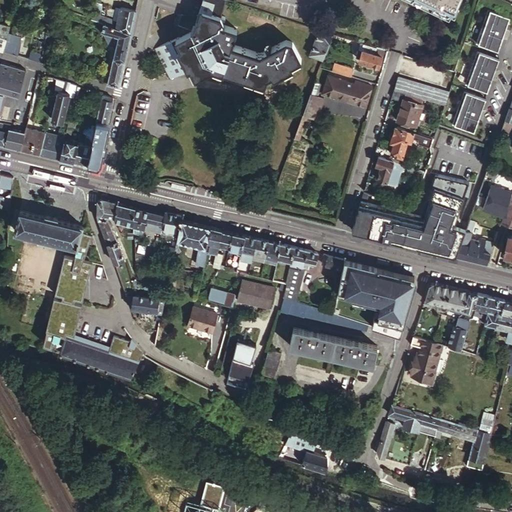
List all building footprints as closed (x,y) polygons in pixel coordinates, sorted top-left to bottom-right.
[(221,17),(225,0),(202,0),(196,20),(177,14),(173,26),(179,37),(155,49),(166,72),(170,79),(195,67),(199,76),(213,69),(223,72),(224,72),(225,67),(277,83),(278,80),(298,69),(297,66),(303,63),(292,41),(287,40),(261,54),(233,45),(237,30),(223,26),(225,18),(221,17)] [(407,0),(448,20),(451,15),(457,0),(407,0)] [(131,33),(136,10),(121,6),(117,20),(116,27),(131,33)] [(116,27),(117,20),(92,10),(90,17),(104,22),(116,27)] [(475,42),(497,50),(508,17),(486,10),(475,42)] [(10,25),(0,22),(0,32),(7,35),(9,28),(10,25)] [(131,33),(116,27),(104,22),(101,30),(118,36),(116,43),(114,56),(125,58),(131,33)] [(332,33),(331,33),(317,29),(310,51),(323,56),(330,38),(332,33)] [(118,36),(101,30),(99,38),(116,43),(118,36)] [(12,42),(12,43),(17,44),(17,42),(20,43),(21,34),(11,31),(9,37),(8,41),(12,42)] [(9,52),(11,43),(8,42),(6,42),(3,50),(9,52)] [(383,49),(360,42),(358,48),(381,56),(383,49)] [(9,52),(18,54),(21,45),(17,44),(12,43),(11,43),(9,52)] [(42,47),(41,53),(39,61),(51,64),(55,51),(42,47)] [(381,56),(358,48),(355,57),(358,58),(358,60),(378,66),(381,56)] [(39,61),(41,53),(29,50),(27,57),(39,61)] [(465,83),(487,90),(498,58),(476,50),(465,83)] [(322,59),(323,56),(310,51),(308,55),(322,59)] [(125,58),(114,56),(107,82),(119,84),(122,70),(124,65),(125,58)] [(7,63),(1,61),(0,63),(0,88),(1,89),(18,94),(26,69),(7,63)] [(339,65),(337,72),(350,76),(352,69),(339,65)] [(326,68),(321,67),(318,75),(323,77),(326,68)] [(365,105),(371,86),(354,81),(353,83),(327,75),(322,92),(365,105)] [(449,92),(397,76),(393,89),(405,93),(422,98),(445,104),(449,92)] [(303,113),(307,115),(312,116),(313,116),(315,111),(319,112),(321,104),(317,102),(319,96),(316,95),(320,84),(314,82),(303,113)] [(69,92),(58,89),(51,117),(63,120),(69,92)] [(405,93),(393,89),(391,98),(402,101),(403,98),(405,93)] [(474,130),(486,98),(464,90),(453,123),(474,130)] [(405,93),(403,98),(420,104),(422,98),(405,93)] [(113,97),(102,94),(96,118),(108,120),(113,97)] [(420,104),(403,98),(402,101),(397,120),(415,125),(421,104),(420,104)] [(303,113),(301,121),(295,137),(299,138),(307,115),(303,113)] [(26,126),(28,118),(29,115),(24,114),(21,129),(25,130),(26,126)] [(9,126),(10,127),(10,124),(0,121),(0,129),(8,132),(9,126)] [(81,126),(68,123),(65,136),(64,138),(78,141),(81,126)] [(92,134),(93,128),(84,125),(82,132),(86,133),(92,134)] [(20,147),(25,130),(21,129),(10,127),(9,126),(8,132),(5,144),(10,145),(12,146),(20,147)] [(25,149),(40,152),(45,131),(26,126),(25,130),(20,147),(25,149)] [(411,142),(412,137),(414,132),(395,126),(390,141),(393,143),(390,152),(401,156),(404,148),(405,145),(407,141),(411,142)] [(106,142),(109,130),(93,128),(92,134),(91,138),(92,138),(106,142)] [(45,131),(40,152),(49,155),(60,157),(64,138),(65,136),(45,131)] [(91,138),(92,134),(86,133),(83,143),(91,145),(92,138),(91,138)] [(70,160),(73,161),(78,141),(64,138),(60,157),(70,160)] [(106,142),(92,138),(91,145),(90,151),(104,154),(106,142)] [(84,163),(87,164),(90,151),(91,145),(83,143),(78,141),(73,161),(75,161),(77,162),(84,163)] [(389,150),(376,146),(374,154),(378,155),(386,158),(389,150)] [(104,154),(90,151),(87,164),(94,166),(98,167),(102,162),(104,154)] [(393,160),(386,158),(378,155),(375,164),(380,166),(377,178),(386,181),(393,160)] [(403,163),(393,160),(386,181),(396,184),(400,170),(403,163)] [(421,175),(423,169),(403,163),(400,170),(403,171),(404,169),(421,175)] [(0,183),(0,186),(11,189),(11,184),(12,176),(8,175),(2,173),(0,183)] [(427,206),(438,174),(435,173),(421,214),(425,215),(427,206)] [(453,255),(456,255),(465,229),(466,228),(463,227),(454,224),(468,181),(438,174),(427,206),(425,215),(425,216),(424,219),(406,215),(407,212),(396,209),(396,212),(360,203),(352,230),(370,234),(382,237),(382,236),(390,238),(389,239),(398,241),(412,245),(427,248),(441,251),(453,255)] [(381,186),(366,181),(364,189),(377,194),(378,194),(381,186)] [(503,215),(511,191),(511,190),(491,183),(482,207),(503,215)] [(511,191),(503,215),(501,222),(511,226),(511,191)] [(271,210),(275,196),(267,194),(262,208),(266,209),(271,210)] [(97,215),(98,218),(107,218),(107,215),(108,200),(105,199),(103,198),(97,201),(97,213),(97,215)] [(111,201),(108,200),(107,215),(114,215),(115,202),(111,201)] [(360,200),(360,203),(396,212),(396,209),(360,200)] [(126,204),(115,202),(114,215),(114,216),(115,220),(132,225),(135,206),(126,204)] [(148,210),(135,206),(132,225),(144,228),(148,210)] [(43,214),(19,208),(15,230),(39,236),(53,239),(77,245),(78,245),(80,231),(82,224),(57,218),(51,216),(43,214)] [(161,231),(162,227),(164,214),(156,212),(148,210),(144,228),(161,231)] [(178,230),(180,218),(181,214),(173,212),(164,210),(164,214),(162,227),(178,230)] [(117,239),(107,218),(98,218),(98,219),(107,243),(117,239)] [(197,223),(180,218),(178,230),(177,240),(199,245),(207,246),(210,226),(197,223)] [(474,221),(469,219),(466,228),(465,229),(471,231),(474,221)] [(215,227),(210,226),(207,246),(206,248),(217,250),(217,251),(219,243),(222,228),(215,227)] [(228,230),(222,228),(219,243),(229,246),(233,231),(228,230)] [(473,259),(487,262),(490,252),(482,251),(483,247),(485,239),(480,238),(479,240),(470,238),(471,231),(465,229),(456,255),(473,259)] [(78,245),(77,245),(74,257),(64,254),(56,291),(64,293),(63,297),(55,295),(53,304),(54,304),(52,311),(50,322),(58,324),(57,328),(66,330),(77,332),(83,301),(74,299),(75,296),(84,298),(89,273),(91,260),(82,258),(93,233),(82,231),(80,231),(78,245)] [(239,233),(233,231),(229,246),(242,249),(245,234),(239,233)] [(245,234),(242,249),(240,254),(252,257),(254,251),(252,251),(256,237),(251,236),(245,234)] [(53,239),(39,236),(39,238),(29,235),(27,243),(36,246),(36,247),(50,250),(51,249),(60,251),(62,244),(52,241),(53,239)] [(263,238),(256,237),(252,251),(254,251),(257,252),(266,254),(269,240),(263,238)] [(124,259),(117,239),(107,243),(114,262),(124,259)] [(275,241),(269,240),(266,254),(278,257),(281,243),(275,241)] [(288,244),(281,243),(278,257),(290,260),(295,246),(288,244)] [(196,263),(204,265),(206,248),(207,246),(199,245),(196,263)] [(172,258),(175,247),(168,246),(165,257),(172,258)] [(305,249),(295,246),(290,260),(289,262),(290,262),(289,267),(301,269),(302,266),(305,260),(306,260),(314,261),(317,252),(305,249)] [(266,254),(257,252),(255,258),(264,260),(266,254)] [(341,269),(344,259),(335,256),(327,254),(325,264),(325,265),(341,269)] [(273,259),(269,279),(273,280),(274,276),(277,260),(273,259)] [(407,274),(344,259),(341,269),(337,293),(352,297),(365,300),(376,303),(380,304),(377,317),(373,316),(370,324),(399,333),(417,281),(414,276),(407,274)] [(130,277),(125,262),(115,265),(119,275),(123,273),(125,278),(130,277)] [(284,296),(297,300),(305,267),(302,266),(301,269),(289,267),(287,280),(286,283),(287,284),(284,296)] [(242,281),(238,297),(257,302),(257,304),(270,308),(275,289),(242,281)] [(424,300),(430,301),(435,302),(439,282),(437,282),(434,281),(429,283),(424,300)] [(444,305),(445,305),(449,285),(445,284),(439,282),(435,302),(444,305)] [(459,308),(463,309),(464,310),(465,308),(468,290),(459,287),(449,285),(445,305),(450,306),(449,310),(459,313),(459,308)] [(231,304),(234,294),(210,287),(207,297),(231,304)] [(471,310),(473,310),(477,292),(473,291),(468,290),(465,308),(464,310),(463,309),(463,312),(471,313),(471,310)] [(477,292),(473,310),(473,311),(473,317),(484,320),(490,295),(485,293),(477,292)] [(490,295),(484,320),(484,321),(496,324),(504,298),(498,297),(490,295)] [(165,299),(138,296),(137,296),(135,296),(133,296),(126,296),(131,308),(145,310),(152,311),(162,312),(165,299)] [(297,300),(284,296),(280,310),(304,317),(304,316),(307,304),(297,300)] [(511,300),(504,298),(496,324),(495,327),(508,331),(511,332),(511,300)] [(312,306),(307,304),(304,316),(366,330),(368,323),(337,313),(334,312),(333,311),(320,308),(315,307),(314,306),(312,306)] [(194,306),(189,325),(213,332),(219,312),(194,306)] [(458,316),(456,325),(467,328),(469,320),(458,316)] [(453,329),(448,345),(461,349),(467,328),(456,325),(454,324),(453,329)] [(373,364),(377,346),(361,342),(361,341),(353,339),(352,340),(319,333),(320,331),(311,329),(310,331),(294,327),(289,344),(373,364)] [(111,345),(77,332),(66,330),(66,332),(110,348),(118,351),(139,359),(142,351),(143,349),(135,343),(131,337),(131,341),(114,335),(111,345)] [(104,367),(110,348),(66,332),(60,351),(104,367)] [(414,334),(411,344),(420,346),(428,349),(431,340),(421,336),(414,334)] [(230,335),(221,373),(227,375),(226,378),(254,385),(260,360),(256,359),(260,342),(230,335)] [(428,349),(420,346),(417,353),(438,359),(438,358),(442,343),(431,340),(428,349)] [(442,343),(438,358),(444,360),(448,345),(442,343)] [(282,351),(269,347),(266,355),(279,359),(282,351)] [(118,351),(110,348),(104,367),(130,377),(139,359),(118,351)] [(438,359),(417,353),(416,353),(411,374),(421,377),(421,375),(426,376),(427,370),(434,372),(438,359)] [(266,355),(264,363),(277,367),(279,359),(266,355)] [(277,367),(264,363),(262,371),(274,375),(277,367)] [(392,403),(388,413),(405,418),(408,408),(392,403)] [(420,423),(423,412),(408,408),(405,418),(414,421),(420,423)] [(436,428),(440,417),(423,412),(420,423),(436,428)] [(483,412),(480,425),(490,427),(493,414),(483,412)] [(451,432),(454,421),(440,417),(436,428),(451,432)] [(403,425),(412,428),(414,421),(405,418),(403,425)] [(386,421),(380,439),(388,441),(393,424),(386,421)] [(412,428),(418,430),(420,423),(414,421),(412,428)] [(454,421),(451,432),(461,435),(464,424),(454,421)] [(379,455),(384,457),(389,443),(394,424),(393,424),(388,441),(380,439),(377,451),(379,455)] [(461,435),(474,438),(476,428),(464,424),(461,435)] [(451,432),(436,428),(434,435),(439,436),(440,433),(449,436),(451,432)] [(484,460),(491,432),(476,428),(474,438),(472,445),(469,456),(483,460),(484,460)] [(417,434),(415,444),(422,446),(425,436),(417,434)] [(397,445),(389,443),(384,457),(393,459),(397,445)] [(401,461),(405,447),(397,445),(393,459),(401,461)] [(401,461),(409,464),(412,453),(413,450),(405,447),(401,461)] [(457,453),(446,447),(443,454),(443,456),(449,459),(453,462),(457,453)] [(302,463),(325,470),(327,464),(328,459),(327,457),(307,449),(302,463)] [(440,466),(440,464),(441,461),(443,456),(443,454),(439,453),(436,452),(432,451),(427,469),(435,471),(440,466)] [(421,456),(412,453),(409,464),(418,466),(421,456)] [(481,467),(483,460),(469,456),(467,463),(481,467)] [(487,484),(489,475),(480,472),(478,481),(487,484)] [(456,475),(454,474),(450,473),(447,482),(453,483),(456,475)]
